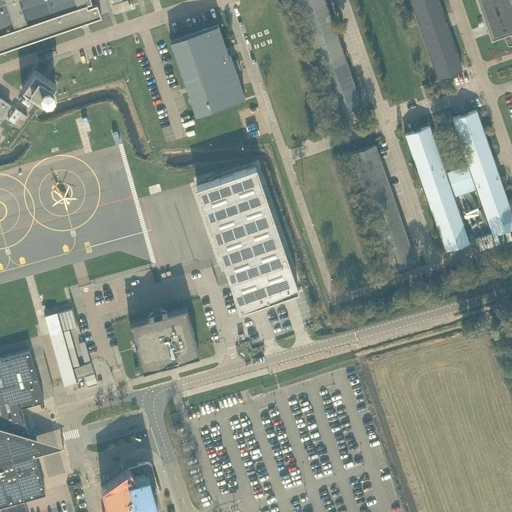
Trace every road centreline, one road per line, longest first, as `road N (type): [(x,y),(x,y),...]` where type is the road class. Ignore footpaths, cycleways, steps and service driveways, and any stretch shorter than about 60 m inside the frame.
road 1 (unclassified): [(156,394),(76,411),(69,424),(85,457),(162,437)]
road 2 (unclassified): [(156,394),(351,336)]
